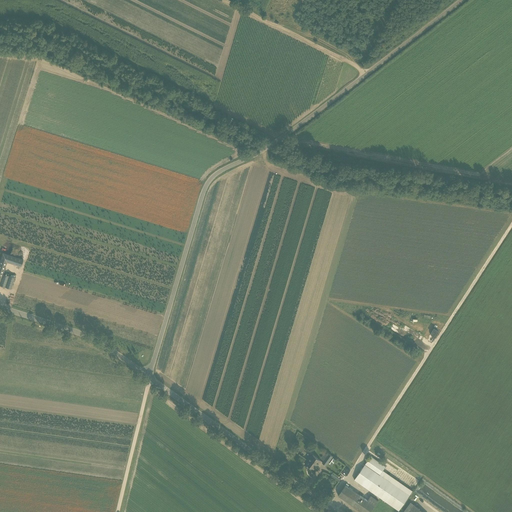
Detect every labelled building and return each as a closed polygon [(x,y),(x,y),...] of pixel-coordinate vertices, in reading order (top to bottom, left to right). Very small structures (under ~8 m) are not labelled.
[(0,285),(11,289),(14,277),(3,274),(7,262),(21,266),(24,259),(3,252),(0,259),(0,260),(0,285)] [(408,461),(415,451),(384,430),(378,440),(408,461)] [(307,460),(304,464),(307,466),(308,465),(313,469),(317,464),(318,465),(321,461),(312,455),(308,461),(307,460)] [(399,511),(411,492),(413,490),(383,470),(386,466),(371,456),(354,480),(399,511)] [(361,511),(370,511),(371,511),(378,501),(371,495),(367,500),(345,485),(338,495),(361,511)] [(403,511),(424,511),(410,502),(403,511)]
